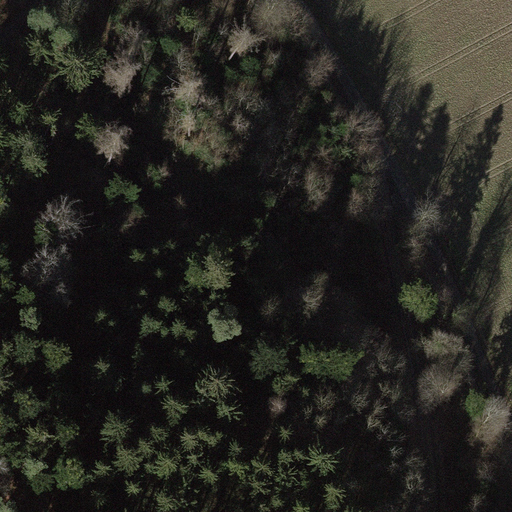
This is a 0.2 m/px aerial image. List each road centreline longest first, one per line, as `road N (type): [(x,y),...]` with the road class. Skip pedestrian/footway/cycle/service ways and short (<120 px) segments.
road 1 (track): [(511,425),(363,106),(295,0)]
road 2 (track): [(363,106),(432,511)]
